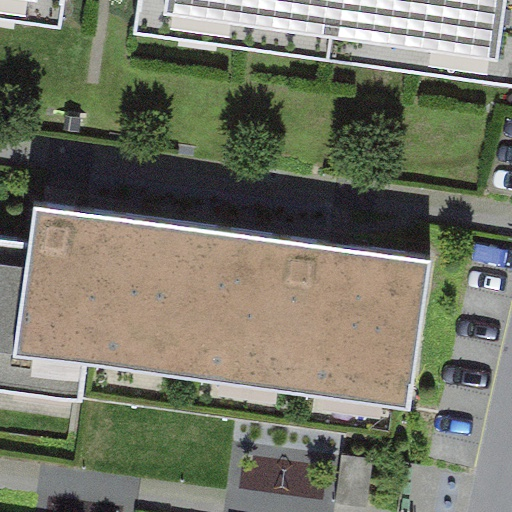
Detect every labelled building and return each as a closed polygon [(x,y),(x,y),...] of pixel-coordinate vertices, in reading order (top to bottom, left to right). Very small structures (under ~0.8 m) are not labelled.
[(65,0),(0,0),(0,16),(62,25),(65,0)] [(341,0),(141,0),(138,28),(334,53),(341,0)] [(511,0),(341,0),(334,53),(511,75),(511,0)] [(30,243),(0,238),(0,390),(90,402),(95,366),(115,213),(36,203),(30,243)] [(438,256),(115,213),(95,366),(417,408),(438,256)] [(377,459),(344,455),(337,504),(370,508),(377,459)]
